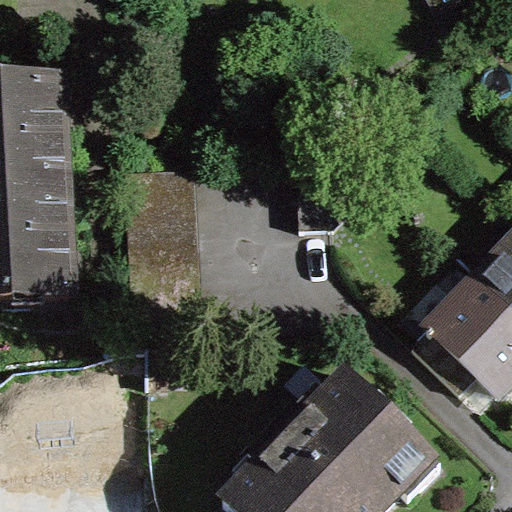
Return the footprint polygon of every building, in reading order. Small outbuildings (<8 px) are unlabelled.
[(33,302),(71,300),(63,142),(60,84),(11,86),(10,78),(0,78),(0,303),(3,303),(3,311),(33,310),(33,302)] [(310,170),(297,171),(300,235),(332,233),(331,192),(357,165),(339,148),(310,170)] [(134,354),(147,353),(186,350),(199,349),(196,294),(190,176),(125,179),(134,354)] [(511,255),(482,286),(511,315),(511,255)] [(431,331),(412,352),(459,397),(476,380),(495,400),(506,389),(511,382),(511,315),(482,286),(479,283),(454,308),(461,315),(437,340),(432,334),(433,333),(431,331)] [(188,388),(186,350),(147,353),(147,392),(188,388)] [(386,511),(400,498),(408,505),(440,472),(432,463),(346,379),(311,415),(302,406),(247,463),(256,472),(222,507),(227,511),(386,511)]
